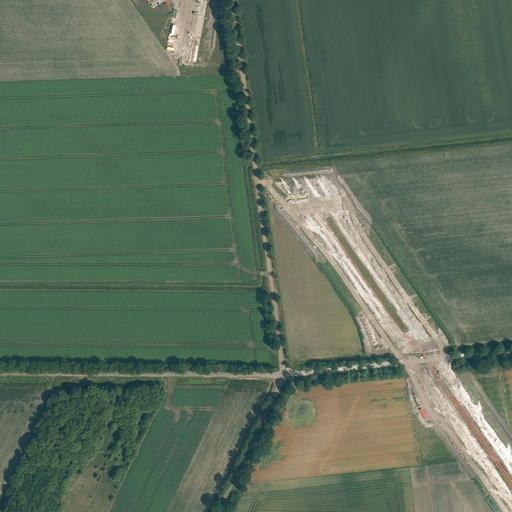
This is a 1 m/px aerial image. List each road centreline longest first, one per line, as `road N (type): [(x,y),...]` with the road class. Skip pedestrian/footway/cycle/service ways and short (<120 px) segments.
road 1 (track): [(232,0),(281,372),(511,349)]
road 2 (unclassified): [(0,376),(281,372),(214,511)]
